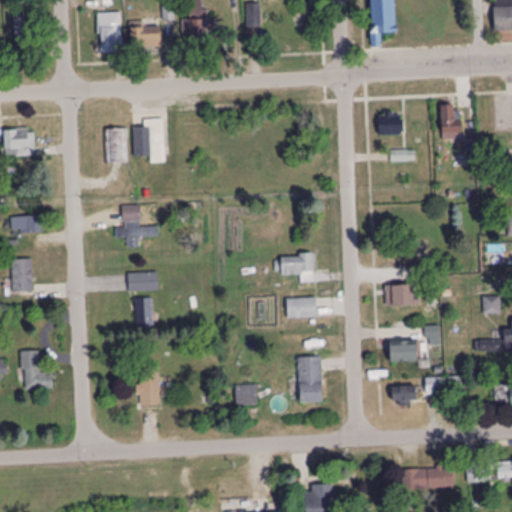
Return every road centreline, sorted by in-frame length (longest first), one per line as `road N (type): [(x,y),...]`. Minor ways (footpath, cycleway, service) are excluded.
road 1 (residential): [(0,95),(511,66)]
road 2 (residential): [(511,433),(0,459)]
road 3 (residential): [(87,455),(62,0)]
road 4 (residential): [(357,440),(345,75)]
